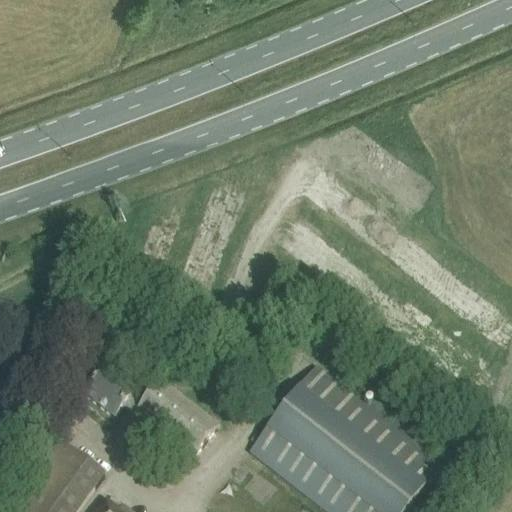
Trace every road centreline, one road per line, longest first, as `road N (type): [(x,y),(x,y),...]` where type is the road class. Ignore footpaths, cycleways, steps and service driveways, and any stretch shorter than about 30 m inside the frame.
road 1 (primary): [(0,211),(256,117),(511,7)]
road 2 (primary): [(408,0),(0,158)]
